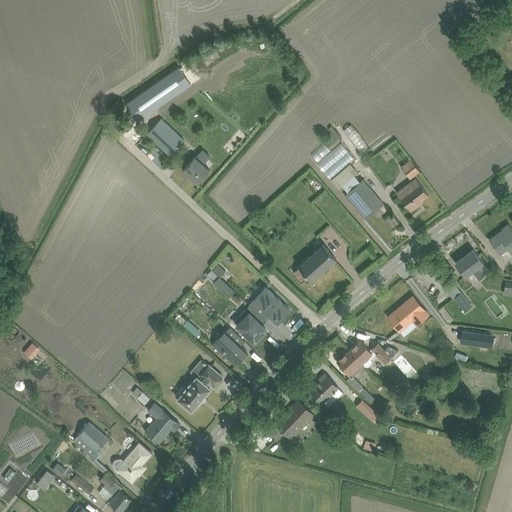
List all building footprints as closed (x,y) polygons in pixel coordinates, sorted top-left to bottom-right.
[(166,152),(180,136),(157,114),(142,130),(166,152)] [(184,169),(200,184),(213,170),(198,155),(184,169)] [(418,166),(409,156),(401,163),(409,173),(418,166)] [(365,178),(361,181),(355,174),(344,184),(349,190),(346,192),(368,218),(386,203),(365,178)] [(411,208),(431,195),(419,176),(399,189),(411,208)] [(511,251),(511,223),(511,222),(490,237),(502,253),(509,248),(511,251)] [(314,281),(340,259),(326,243),(301,265),(314,281)] [(468,276),(487,263),(476,247),(458,260),(468,276)] [(213,260),(207,266),(214,273),(220,267),(213,260)] [(511,280),(501,278),(499,289),(511,291),(511,280)] [(281,323),(294,309),(267,284),(254,297),(281,323)] [(467,286),(452,299),(465,314),(480,302),(467,286)] [(432,312),(415,292),(388,314),(400,329),(416,317),(420,322),(432,312)] [(168,312),(178,321),(186,312),(177,303),(168,312)] [(256,342),(270,328),(251,310),(237,324),(256,342)] [(237,365),(250,352),(227,330),(215,343),(237,365)] [(393,349),(385,339),(381,343),(375,336),(368,342),(381,359),(393,349)] [(362,338),(350,349),(363,363),(376,352),(362,338)] [(18,351),(26,358),(35,349),(27,341),(18,351)] [(339,359),(352,374),(363,363),(350,349),(339,359)] [(175,393),(192,408),(211,386),(209,385),(211,382),(214,385),(223,375),(209,362),(208,362),(201,357),(190,369),(196,374),(184,388),(182,386),(175,393)] [(309,386),(325,402),(341,386),(326,370),(309,386)] [(127,389),(139,402),(146,396),(134,383),(127,389)] [(351,401),(367,419),(377,411),(360,393),(351,401)] [(276,419),(292,435),(315,413),(299,396),(276,419)] [(176,428),(182,420),(157,398),(148,407),(157,414),(146,427),(161,439),(173,425),(176,428)] [(511,417),(506,448),(510,448),(502,454),(501,458),(511,460),(511,417)] [(85,419),(68,437),(87,455),(104,438),(85,419)] [(368,446),(370,440),(361,436),(359,443),(368,446)] [(154,450),(139,437),(116,464),(134,480),(148,463),(145,461),(154,450)] [(45,470),(54,476),(60,468),(51,462),(45,470)] [(37,491),(49,476),(41,470),(29,484),(37,491)] [(124,510),(135,494),(105,472),(101,478),(106,482),(104,485),(115,493),(110,500),(124,510)] [(91,488),(76,475),(69,482),(84,495),(91,488)] [(498,495),(505,490),(500,484),(493,489),(498,495)] [(511,511),(511,505),(499,504),(499,499),(491,499),(490,511),(511,511)] [(336,511),(347,511),(347,501),(336,500),(336,511)] [(377,511),(350,503),(349,511),(377,511)]
